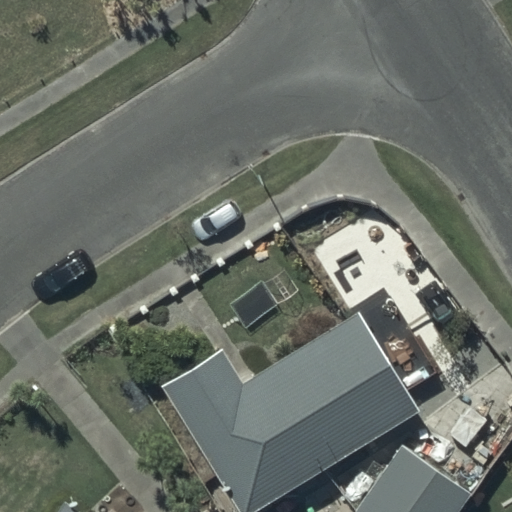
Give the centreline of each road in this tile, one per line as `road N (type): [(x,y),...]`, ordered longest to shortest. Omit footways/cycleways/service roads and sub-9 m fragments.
road 1 (residential): [(0,255),(397,0)]
road 2 (residential): [(411,0),(511,162)]
